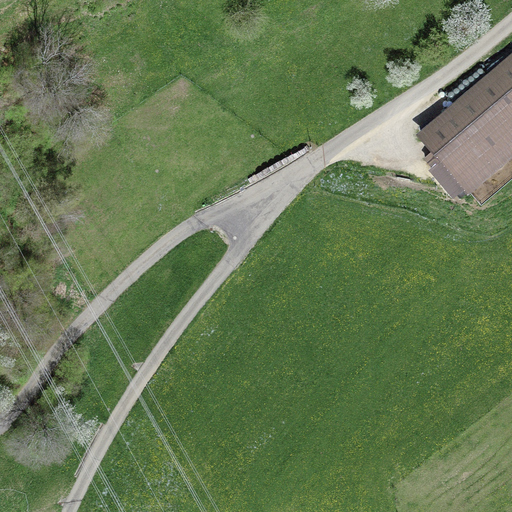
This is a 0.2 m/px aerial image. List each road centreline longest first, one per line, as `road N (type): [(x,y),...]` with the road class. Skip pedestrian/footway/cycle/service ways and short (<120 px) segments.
road 1 (unclassified): [(69,511),(155,357),(282,189)]
road 2 (unclassified): [(282,189),(202,218),(140,264),(0,421)]
road 3 (unclassified): [(282,189),(511,20)]
